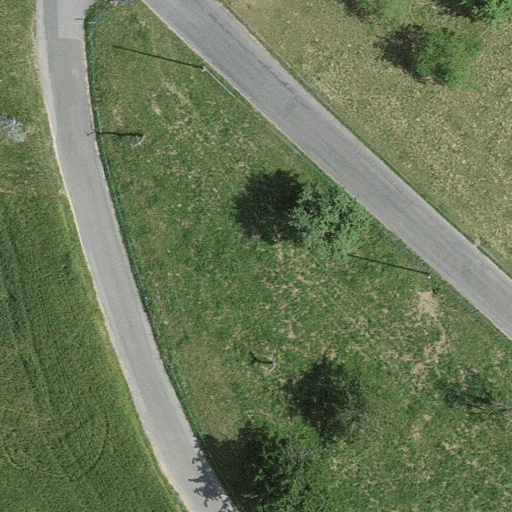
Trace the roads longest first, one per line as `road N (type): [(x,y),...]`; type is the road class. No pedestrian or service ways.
road 1 (unclassified): [(53,0),(75,178),(129,363),(210,511)]
road 2 (unclassified): [(511,316),(175,0)]
